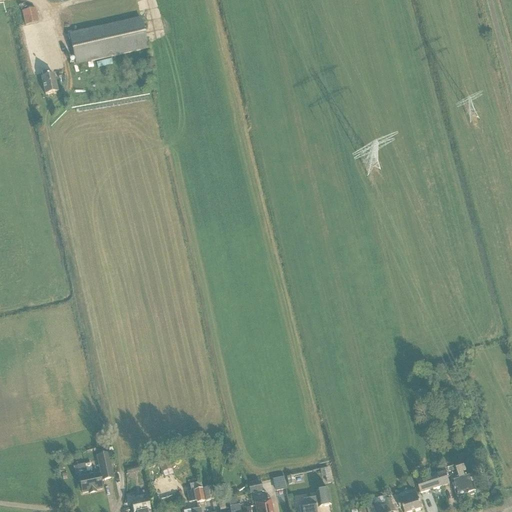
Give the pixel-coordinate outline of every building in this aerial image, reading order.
[(39,22),(36,8),(22,12),(25,26),(39,22)] [(72,28),(68,13),(61,14),(64,29),(72,28)] [(141,18),(69,34),(76,65),(148,49),(141,18)] [(41,78),(45,95),(58,92),(54,75),(50,76),(49,71),(63,68),(53,27),(46,29),(45,26),(27,30),(37,74),(42,73),(43,78),(41,78)] [(114,479),(108,453),(96,456),(102,482),(114,479)] [(85,492),(102,489),(99,472),(87,475),(85,465),(77,466),(80,477),(82,476),(85,492)] [(454,468),(438,474),(442,487),(450,484),(448,479),(458,475),(459,479),(452,482),(457,498),(468,495),(476,492),(471,475),(464,477),(463,474),(466,473),(464,467),(455,471),(454,468)] [(421,494),(442,487),(438,474),(427,477),(428,479),(417,482),(421,494)] [(205,502),(201,482),(190,485),(191,491),(186,492),(189,503),(196,502),(196,503),(205,502)] [(250,494),(262,492),(260,482),(248,485),(250,494)] [(214,500),(212,487),(203,489),(206,502),(214,500)] [(316,511),(316,506),(319,505),(319,508),(331,506),(328,490),(316,492),(317,497),(303,500),(304,507),(300,508),(300,511),(316,511)] [(404,511),(412,511),(422,509),(417,494),(397,500),(400,509),(403,508),(404,511)] [(374,506),(376,511),(391,511),(395,511),(393,506),(390,499),(388,500),(387,496),(373,501),(375,505),(374,506)] [(228,499),(231,511),(230,511),(251,511),(250,507),(246,508),(246,511),(240,511),(239,505),(236,506),(235,498),(228,499)] [(273,511),(271,500),(254,503),(255,511),(273,511)] [(131,504),(132,511),(150,511),(148,501),(131,504)]
